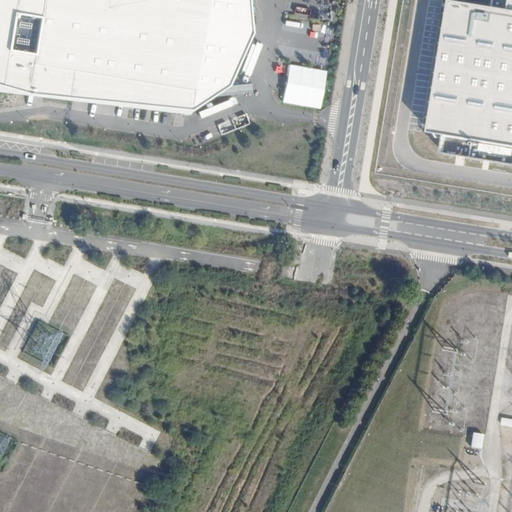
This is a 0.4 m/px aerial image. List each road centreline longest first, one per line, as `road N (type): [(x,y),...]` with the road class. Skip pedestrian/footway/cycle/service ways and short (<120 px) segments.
road 1 (secondary): [(327,204),(0,151)]
road 2 (secondary): [(0,172),(324,226)]
road 3 (unclassified): [(342,207),(377,0)]
road 4 (unclassified): [(361,0),(327,204)]
road 5 (secondary): [(338,228),(511,256)]
road 6 (secondary): [(511,234),(342,207)]
